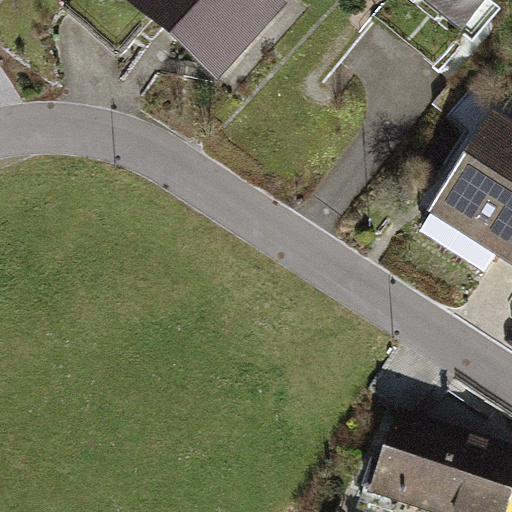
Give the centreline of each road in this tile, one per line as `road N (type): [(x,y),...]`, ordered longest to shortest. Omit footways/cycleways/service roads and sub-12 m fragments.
road 1 (residential): [(511,374),(108,123),(0,123)]
road 2 (unknown): [(358,11),(223,194)]
